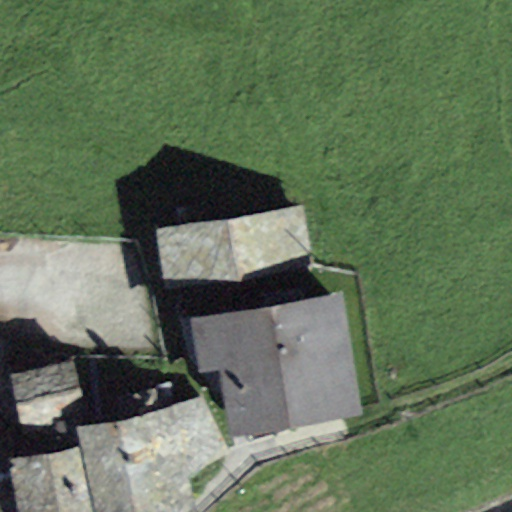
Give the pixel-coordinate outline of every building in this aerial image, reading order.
[(300,212),(148,234),(158,297),(309,275),(300,212)] [(329,300),(178,324),(185,368),(208,364),(220,437),(348,417),(329,300)] [(62,371),(4,381),(14,433),(72,422),(62,371)] [(197,406),(67,436),(71,455),(80,511),(184,511),(181,486),(223,464),(197,406)] [(80,511),(71,455),(0,465),(0,495),(2,511),(80,511)]
